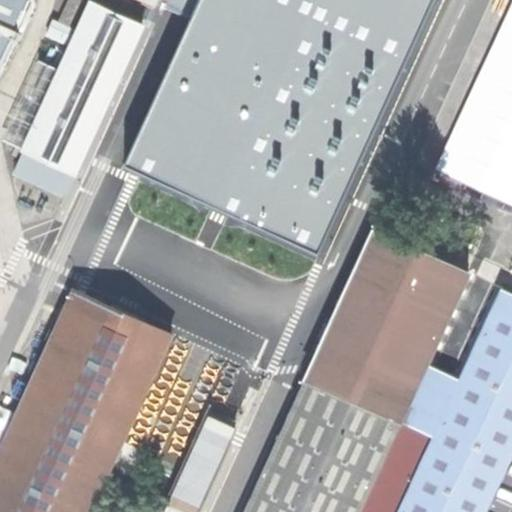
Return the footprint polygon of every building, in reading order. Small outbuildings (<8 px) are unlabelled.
[(0,0),(0,48),(22,0),(0,0)] [(68,0),(59,21),(70,25),(81,0),(68,0)] [(98,0),(92,0),(91,3),(137,24),(139,19),(98,0)] [(183,14),(123,145),(310,231),(416,0),(153,0),(153,2),(171,9),(183,14)] [(72,172),(74,172),(142,26),(137,24),(91,3),(23,149),(43,158),(72,172)] [(65,187),(72,172),(43,158),(36,173),(65,187)] [(307,378),(401,421),(427,363),(469,272),(375,229),(307,378)] [(461,379),(427,363),(401,421),(433,437),(398,511),(485,511),(511,455),(511,292),(502,288),(461,379)] [(0,458),(0,511),(89,511),(109,470),(119,449),(164,350),(171,334),(77,292),(0,458)] [(197,390),(231,404),(262,334),(228,319),(197,390)] [(359,511),(401,421),(307,378),(245,511),(359,511)] [(160,511),(191,511),(232,428),(206,415),(160,511)] [(119,449),(109,470),(128,479),(138,458),(119,449)]
